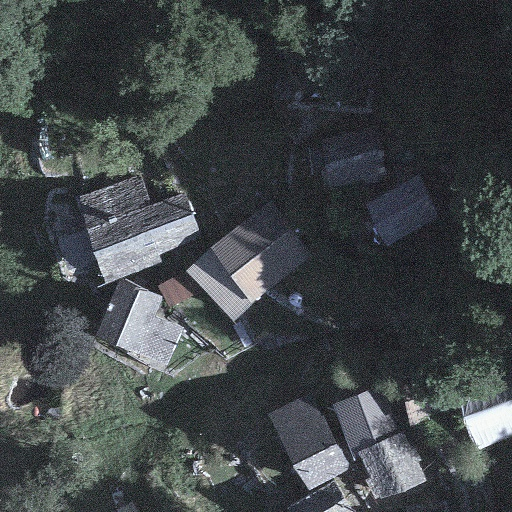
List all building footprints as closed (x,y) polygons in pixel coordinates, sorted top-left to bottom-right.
[(293,49),(290,109),(371,113),(374,53),(293,49)] [(317,145),(330,193),(386,178),(373,129),(317,145)] [(181,192),(149,204),(137,174),(74,199),(105,284),(203,246),(181,192)] [(360,195),(377,244),(435,225),(419,176),(360,195)] [(265,202),(186,272),(232,324),(311,254),(265,202)] [(164,298),(122,280),(93,339),(164,367),(181,329),(156,319),(164,298)] [(440,369),(395,382),(409,429),(453,416),(440,369)] [(511,369),(452,393),(476,453),(511,439),(511,369)] [(377,386),(331,405),(352,461),(358,458),(369,479),(364,481),(374,502),(424,483),(402,434),(397,436),(377,386)] [(308,395),(265,420),(306,491),(350,466),(308,395)] [(348,511),(333,483),(285,508),(287,511),(348,511)]
